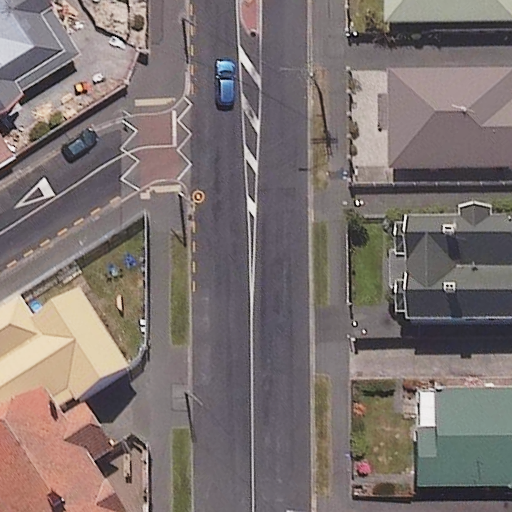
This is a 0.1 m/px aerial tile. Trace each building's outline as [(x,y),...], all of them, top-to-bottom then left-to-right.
[(0,0),(0,99),(80,47),(49,0),(0,0)] [(511,0),(390,0),(391,26),(511,25),(511,0)] [(511,73),(394,76),(396,175),(511,172),(511,73)] [(0,160),(11,154),(0,135),(0,160)] [(511,327),(511,227),(500,227),(500,219),(465,219),(465,226),(418,226),(418,327),(511,327)] [(0,313),(0,426),(85,370),(33,292),(0,313)] [(511,383),(415,385),(416,481),(511,479),(511,383)] [(119,511),(46,401),(0,431),(0,511),(119,511)]
